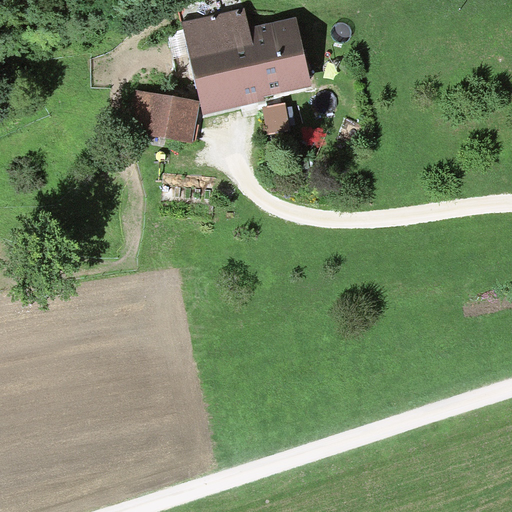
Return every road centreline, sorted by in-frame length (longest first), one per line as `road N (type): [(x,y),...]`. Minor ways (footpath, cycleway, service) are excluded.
road 1 (track): [(119,511),(511,387)]
road 2 (track): [(206,136),(250,192),(298,216),(335,221),(511,203)]
